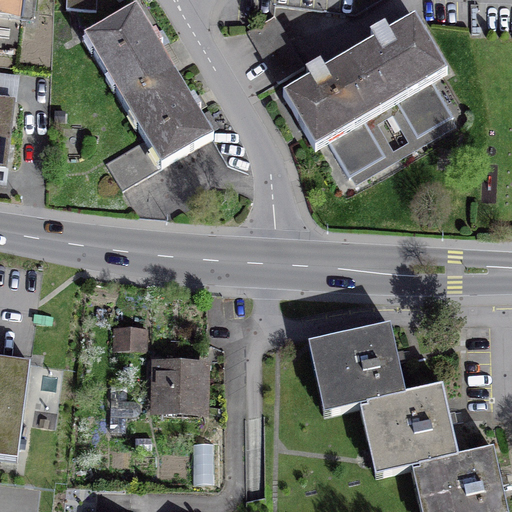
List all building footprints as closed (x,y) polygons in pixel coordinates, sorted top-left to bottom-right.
[(0,0),(0,11),(11,13),(12,0),(0,0)] [(97,0),(66,0),(66,12),(96,13),(97,0)] [(123,106),(175,75),(159,49),(163,47),(156,35),(152,37),(136,10),(85,41),(123,106)] [(274,18),(248,34),(278,86),(304,70),(274,18)] [(350,61),(380,113),(396,104),(417,140),(452,119),(433,86),(447,77),(415,23),(389,39),(384,31),(370,40),(375,47),(350,61)] [(380,113),(350,61),(324,76),(320,69),(306,77),(310,84),(283,100),(315,154),(330,146),(349,180),(385,159),(363,123),(380,113)] [(0,70),(0,90),(18,91),(19,72),(0,70)] [(175,75),(123,106),(145,143),(106,166),(123,193),(213,140),(197,113),(201,111),(194,100),(190,102),(175,75)] [(0,135),(9,137),(13,104),(0,102),(0,135)] [(9,137),(0,135),(0,169),(5,170),(9,137)] [(390,329),(316,346),(332,417),(368,409),(367,408),(406,400),(406,399),(390,329)] [(146,333),(116,331),(115,352),(145,353),(146,333)] [(30,367),(0,362),(0,461),(17,463),(30,367)] [(204,370),(158,369),(157,398),(153,400),(153,406),(157,408),(157,412),(202,413),(204,370)] [(367,408),(368,409),(383,478),(419,470),(458,461),(458,460),(442,391),(406,399),(406,400),(367,408)] [(151,440),(135,440),(135,453),(151,453),(151,440)] [(419,470),(428,511),(507,511),(494,452),(458,460),(458,461),(419,470)]
